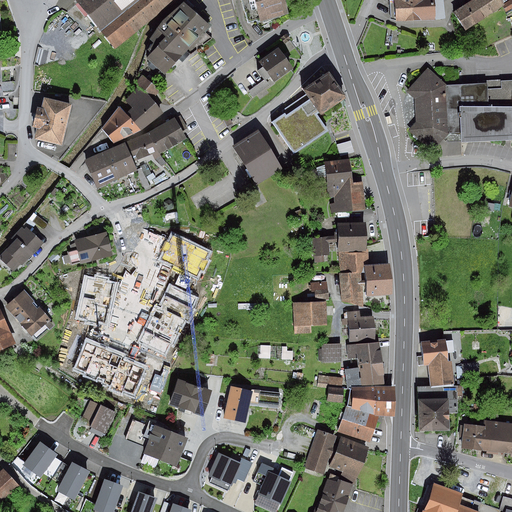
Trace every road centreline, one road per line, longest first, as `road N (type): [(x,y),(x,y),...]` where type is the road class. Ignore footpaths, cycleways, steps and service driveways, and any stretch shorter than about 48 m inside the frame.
road 1 (residential): [(341,44),(179,178),(100,209)]
road 2 (primary): [(382,170),(402,268),(401,445)]
road 3 (residential): [(228,511),(39,425)]
road 4 (residential): [(327,7),(167,118)]
road 5 (residential): [(29,18),(23,151)]
road 6 (primary): [(341,44),(382,170)]
road 7 (residential): [(100,209),(0,292)]
road 8 (residential): [(511,167),(464,161),(382,170)]
